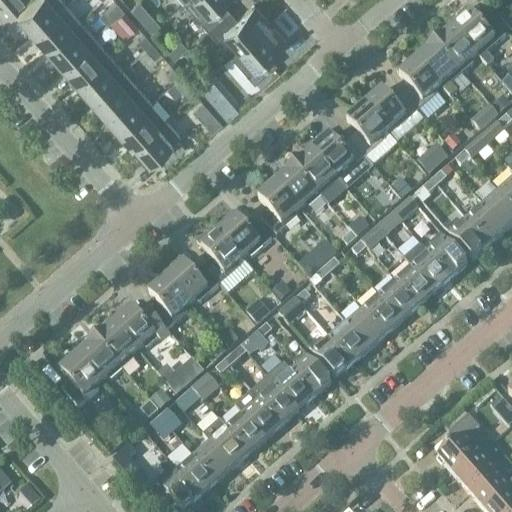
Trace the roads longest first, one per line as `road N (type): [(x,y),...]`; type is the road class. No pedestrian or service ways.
road 1 (residential): [(132,226),(326,49)]
road 2 (residential): [(132,226),(0,72)]
road 3 (residential): [(361,441),(511,312)]
road 4 (residential): [(0,353),(132,226)]
road 5 (residential): [(76,497),(0,397)]
